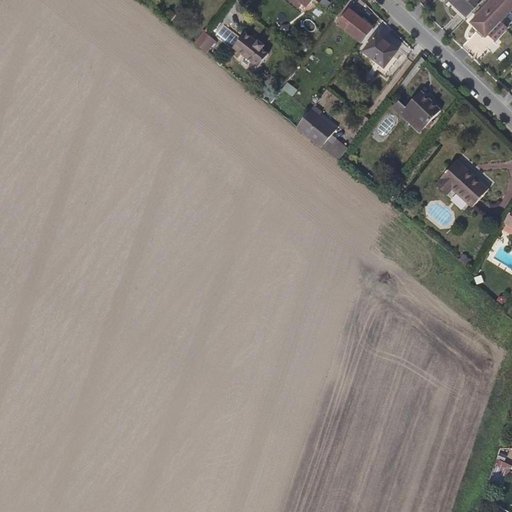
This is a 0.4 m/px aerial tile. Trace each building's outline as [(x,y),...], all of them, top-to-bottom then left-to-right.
[(480,0),(448,0),(465,17),(480,0)] [(499,22),(511,9),(511,0),(493,0),(471,24),(483,38),(486,35),(493,43),(506,30),(499,22)] [(355,40),(366,26),(350,13),(338,26),(355,40)] [(361,46),(373,31),(366,26),(355,40),(361,46)] [(205,53),(216,41),(203,30),(203,31),(192,43),(205,53)] [(264,51),(241,32),(228,47),(258,73),(267,62),(260,56),(264,51)] [(400,50),(379,34),(366,51),(386,67),(400,50)] [(421,127),(438,109),(416,90),(401,109),(421,127)] [(319,148),(333,129),(315,115),(301,133),(319,148)] [(481,183),(469,174),(470,168),(463,163),(460,165),(452,159),(439,174),(438,177),(453,190),(472,207),(490,187),(483,180),(481,183)] [(453,190),(438,177),(434,183),(448,196),(453,190)] [(511,208),(508,206),(498,223),(507,228),(509,225),(511,227),(511,208)] [(499,462),(497,473),(509,476),(511,465),(499,462)]
